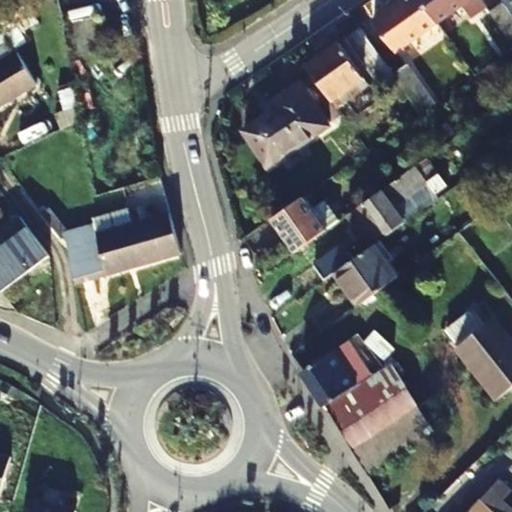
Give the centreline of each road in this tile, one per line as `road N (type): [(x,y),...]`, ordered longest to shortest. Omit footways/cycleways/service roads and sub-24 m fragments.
road 1 (tertiary): [(176,86),(216,274)]
road 2 (residential): [(176,86),(235,63),(330,0)]
